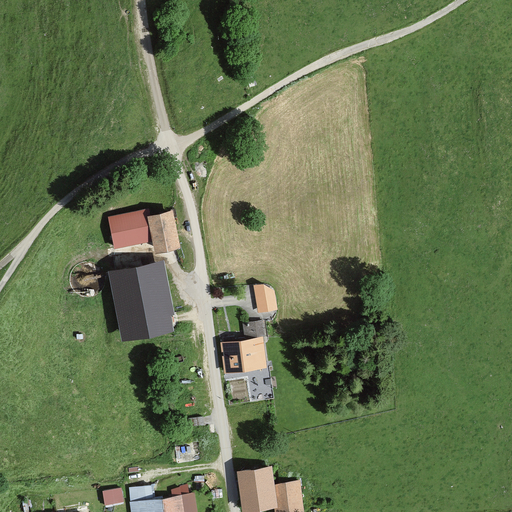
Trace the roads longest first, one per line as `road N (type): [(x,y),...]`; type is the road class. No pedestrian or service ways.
road 1 (unclassified): [(0,265),(81,183),(130,155),(168,145),(196,231),(237,511)]
road 2 (track): [(141,0),(168,145),(210,130),(332,57),(461,0)]
